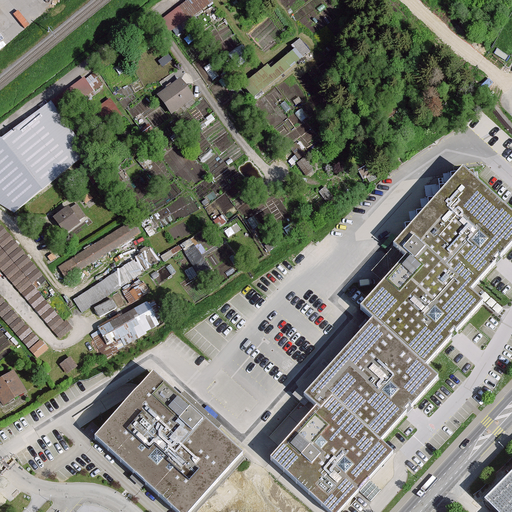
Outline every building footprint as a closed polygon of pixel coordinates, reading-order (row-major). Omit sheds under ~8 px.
[(209,0),(187,0),(160,19),(170,32),(179,26),(183,31),(192,25),(188,19),(212,3),(209,0)] [(227,25),(225,20),(217,25),(219,29),(227,25)] [(300,40),(288,49),(291,53),(295,51),(302,59),(310,53),(300,40)] [(228,52),(223,43),(214,49),(220,58),(228,52)] [(247,53),(242,45),(228,55),(233,63),(247,53)] [(268,66),(241,86),(253,101),(298,67),(295,64),(302,59),(295,51),(291,53),(270,70),(268,66)] [(193,97),(179,79),(156,96),(170,115),(193,97)] [(85,80),(60,99),(68,109),(93,90),(85,80)] [(111,100),(88,114),(99,131),(121,117),(111,100)] [(51,102),(0,140),(0,208),(12,216),(90,155),(51,102)] [(215,119),(211,115),(200,124),(205,129),(215,119)] [(295,143),(289,147),(299,159),(304,154),(295,143)] [(305,156),(296,163),(306,175),(315,168),(305,156)] [(247,161),(239,166),(252,183),(259,178),(247,161)] [(393,248),(405,259),(360,309),(373,321),(302,398),(317,412),(272,461),(328,511),(340,511),(392,455),(379,443),(408,411),(437,379),(425,368),(454,336),(483,304),(469,292),(498,261),(511,245),(511,215),(463,171),(393,248)] [(346,176),(337,182),(345,196),(354,190),(346,176)] [(325,188),(319,192),(331,209),(337,205),(325,188)] [(86,220),(75,205),(54,220),(65,235),(86,220)] [(221,216),(214,221),(218,227),(225,222),(221,216)] [(253,216),(246,221),(252,229),(259,225),(253,216)] [(294,225),(285,230),(289,236),(298,231),(294,225)] [(0,268),(61,338),(72,328),(33,283),(42,275),(0,226),(0,268)] [(129,226),(63,266),(71,278),(138,237),(129,226)] [(149,226),(144,230),(149,238),(155,234),(149,226)] [(144,253),(74,298),(83,311),(152,266),(144,253)] [(146,282),(128,292),(133,302),(151,293),(146,282)] [(0,316),(35,358),(45,349),(0,295),(0,316)] [(154,299),(99,327),(110,348),(165,320),(154,299)] [(112,300),(95,308),(99,316),(115,308),(112,300)] [(71,359),(60,365),(65,372),(75,366),(71,359)] [(12,374),(0,382),(0,403),(3,408),(26,393),(12,374)] [(154,376),(95,439),(172,511),(194,511),(244,460),(154,376)] [(511,511),(511,470),(486,497),(500,511),(511,511)]
